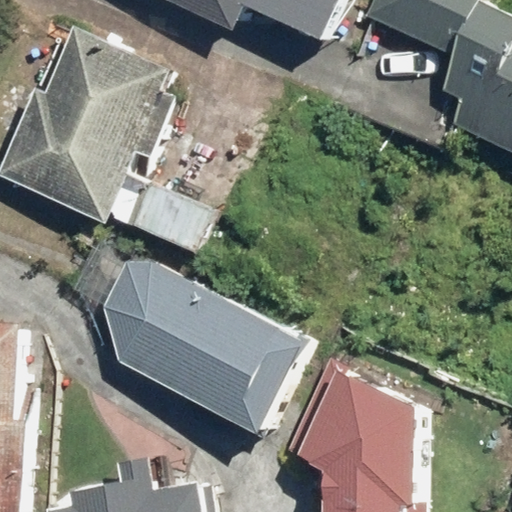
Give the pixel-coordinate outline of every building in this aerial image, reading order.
[(157,0),(238,34),(250,7),(328,40),(344,0),(157,0)] [(382,0),(375,19),(469,58),(442,124),(511,153),(511,17),(479,4),(480,0),(382,0)] [(163,153),(174,157),(200,93),(189,88),(199,63),(77,14),(13,173),(220,258),(241,208),(156,170),(163,153)] [(303,341),(96,241),(71,297),(105,312),(125,367),(259,435),(303,341)] [(0,511),(51,511),(60,316),(0,313),(0,511)] [(428,511),(431,411),(328,365),(291,453),(324,463),(323,511),(428,511)] [(150,452),(153,475),(83,487),(86,503),(62,507),(62,511),(229,511),(224,479),(178,486),(172,449),(150,452)]
